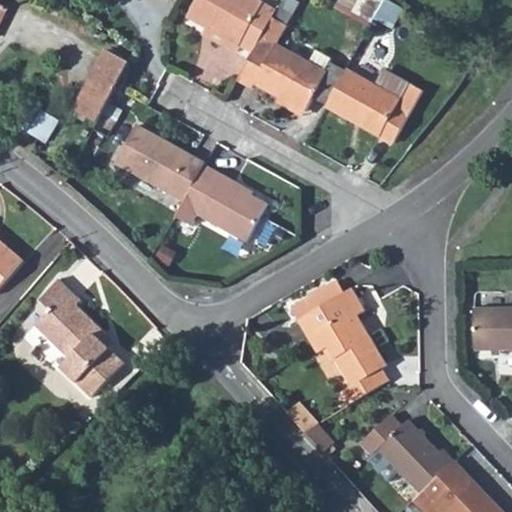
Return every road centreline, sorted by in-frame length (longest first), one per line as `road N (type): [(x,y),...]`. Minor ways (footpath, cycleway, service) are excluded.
road 1 (residential): [(511,454),(443,383),(440,302),(398,218)]
road 2 (residential): [(199,336),(0,164)]
road 3 (residential): [(180,97),(398,218)]
road 4 (residential): [(199,336),(398,218)]
road 5 (residential): [(344,511),(199,336)]
road 6 (residential): [(398,218),(441,189),(511,120)]
